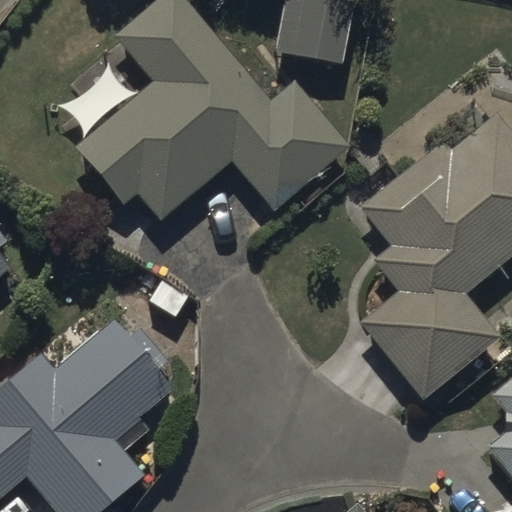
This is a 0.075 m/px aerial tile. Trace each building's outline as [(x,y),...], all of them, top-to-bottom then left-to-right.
[(170,0),(112,51),(149,93),(72,159),(125,220),(139,208),(161,233),(229,174),(272,224),(346,160),(288,93),(268,110),(172,0),(170,0)] [(350,11),(293,0),(286,0),(273,66),(336,79),(350,11)] [(462,308),(511,266),(511,148),(490,123),(445,161),(439,154),(355,223),(386,261),(371,274),(396,305),(357,337),(419,412),(495,349),(462,308)] [(0,293),(10,285),(0,272),(0,256),(5,252),(0,246),(0,293)] [(140,342),(127,354),(109,334),(54,383),(41,368),(0,404),(0,509),(22,490),(41,511),(112,511),(142,486),(113,453),(142,428),(139,424),(167,400),(154,386),(168,374),(140,342)] [(511,511),(511,387),(489,407),(502,426),(503,446),(482,463),(511,500),(511,511)]
